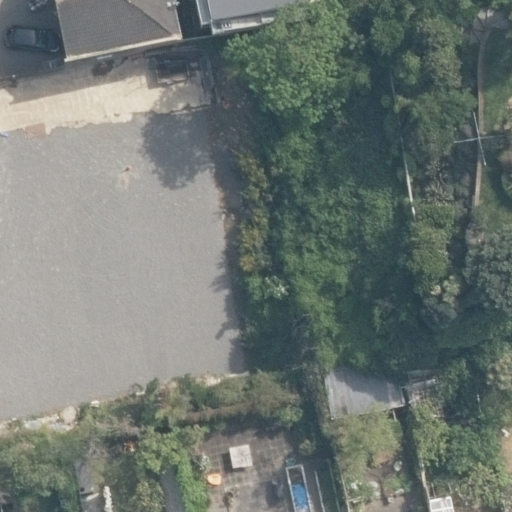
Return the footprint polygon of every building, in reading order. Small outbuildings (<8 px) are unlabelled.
[(71,0),(72,5),(56,9),(68,67),(179,44),(170,0),(71,0)] [(190,0),(197,32),(304,12),(301,0),(190,0)] [(171,194),(256,180),(267,178),(249,93),(154,113),(171,194)] [(0,456),(92,438),(88,417),(70,329),(27,123),(0,128),(0,456)] [(281,300),(256,180),(171,194),(163,196),(185,305),(70,329),(88,417),(203,393),(187,319),(281,300)] [(321,366),(334,425),(403,410),(390,351),(321,366)] [(411,411),(446,404),(440,378),(406,385),(411,411)] [(82,495),(96,492),(88,456),(74,459),(82,495)] [(62,500),(77,496),(70,464),(54,468),(62,500)]
